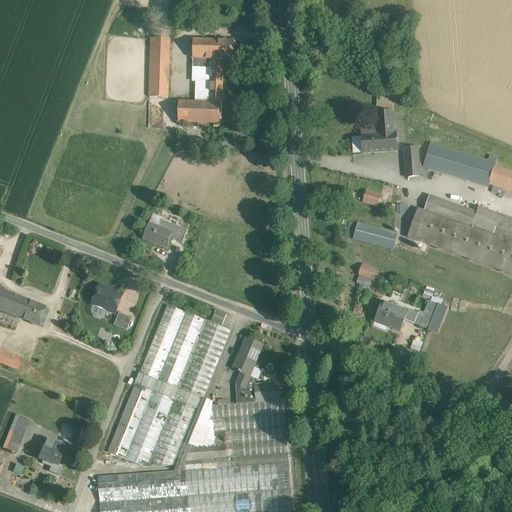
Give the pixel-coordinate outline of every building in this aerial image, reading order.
[(169,39),(151,39),(149,98),(168,98),(169,39)] [(217,42),(191,40),(190,59),(209,60),(216,60),(217,42)] [(233,42),(217,42),(216,60),(223,60),(232,61),(233,42)] [(209,60),(190,59),(190,64),(194,64),(192,103),(208,103),(209,60)] [(216,60),(209,60),(208,103),(192,103),(178,102),(177,122),(220,124),(223,60),(216,60)] [(395,112),(377,114),(378,129),(362,130),(364,153),(398,150),(395,112)] [(511,172),(495,167),(497,160),(490,158),(489,162),(431,144),(424,167),(488,187),(489,184),(511,190),(511,172)] [(418,148),(406,149),(408,177),(420,176),(418,148)] [(442,175),(439,186),(453,191),(457,180),(442,175)] [(381,196),(367,190),(363,201),(377,206),(381,196)] [(499,216),(477,208),(476,213),(428,196),(423,211),(470,228),(471,227),(493,234),(495,227),(499,216)] [(423,211),(417,209),(407,236),(511,274),(511,243),(470,228),(423,211)] [(511,220),(499,216),(495,227),(511,233),(511,220)] [(181,229),(162,221),(159,228),(150,224),(143,241),(165,249),(169,240),(176,243),(181,229)] [(395,233),(358,223),(353,238),(391,249),(395,233)] [(187,231),(181,229),(176,243),(182,245),(187,231)] [(376,271),(363,265),(359,274),(373,280),(376,271)] [(123,295),(100,286),(92,304),(115,314),(123,295)] [(49,311),(5,294),(0,307),(0,310),(42,327),(49,311)] [(407,312),(383,302),(375,322),(401,333),(405,321),(404,321),(407,312)] [(438,304),(428,331),(436,334),(446,307),(438,304)] [(235,405),(210,407),(210,402),(202,399),(230,332),(206,322),(178,390),(175,389),(202,321),(167,306),(106,453),(123,460),(151,391),(154,392),(126,461),(143,468),(171,399),(174,401),(146,468),(176,466),(174,471),(98,477),(100,511),(292,511),(284,401),(235,405)] [(226,315),(216,310),(211,323),(222,327),(226,315)] [(418,314),(408,310),(407,312),(404,321),(405,321),(414,324),(418,314)] [(132,318),(119,313),(114,326),(127,331),(132,318)] [(262,345),(245,338),(232,369),(240,372),(237,379),(248,383),(250,378),(250,377),(249,376),(262,345)] [(22,362),(0,353),(0,363),(18,371),(22,362)] [(279,385),(254,387),(253,379),(250,378),(248,383),(245,389),(234,385),(235,405),(280,401),(279,385)] [(248,383),(237,379),(234,385),(245,389),(248,383)] [(16,414),(3,449),(17,454),(25,433),(30,420),(16,414)] [(60,445),(46,439),(39,459),(43,460),(42,464),(51,467),(49,472),(59,476),(62,467),(58,466),(64,450),(59,448),(60,445)]
